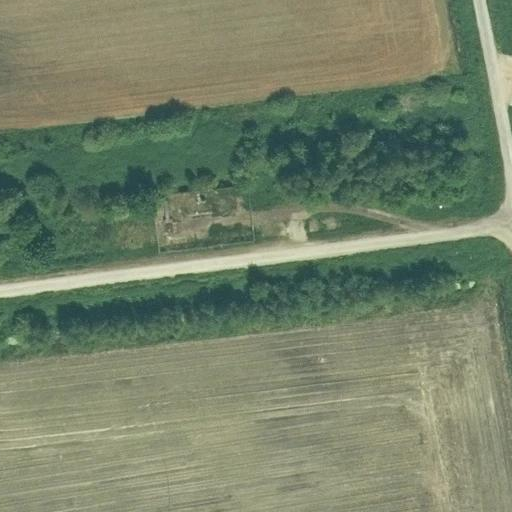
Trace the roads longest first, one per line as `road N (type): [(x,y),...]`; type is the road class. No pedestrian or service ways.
road 1 (track): [(511,218),(0,283)]
road 2 (track): [(481,0),(511,163)]
